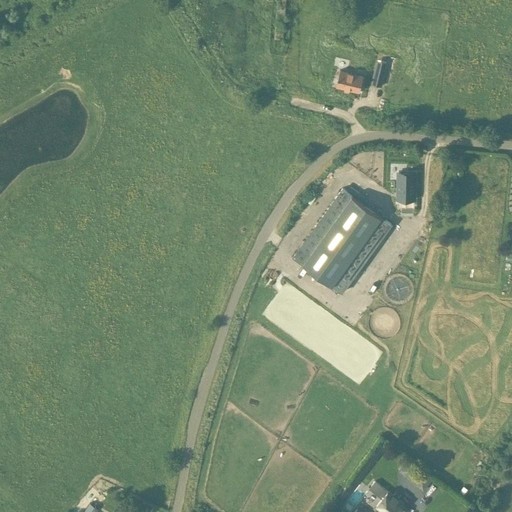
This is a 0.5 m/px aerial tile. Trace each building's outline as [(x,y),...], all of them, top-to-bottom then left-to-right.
[(382,84),(387,62),(378,60),(373,82),(382,84)] [(342,67),(338,83),(361,89),(365,73),(342,67)] [(416,198),(413,170),(396,171),(398,199),(416,198)] [(293,256),(320,275),(342,292),(392,224),(343,188),(293,256)] [(395,292),(404,291),(403,282),(394,283),(395,292)] [(419,486),(427,476),(427,475),(408,460),(407,461),(400,470),(419,486)] [(384,511),(394,511),(403,502),(398,498),(399,496),(394,493),(393,494),(375,480),(369,487),(382,498),(376,505),(384,511)]
